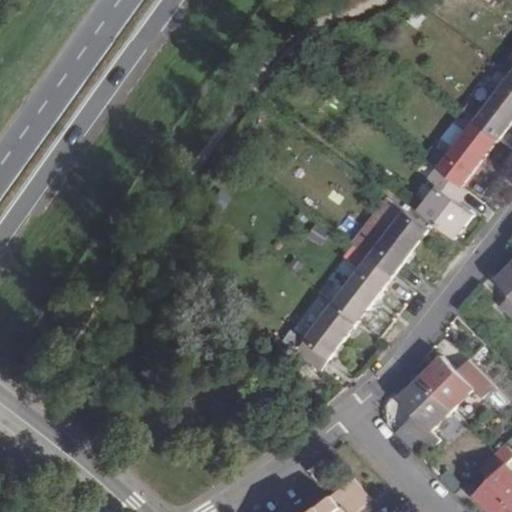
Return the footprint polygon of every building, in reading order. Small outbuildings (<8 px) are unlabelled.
[(417,210),(456,240),(474,217),(453,201),(511,124),(511,68),(427,181),(435,187),(417,210)] [(402,213),(293,357),(320,377),(429,233),(402,213)] [(500,308),(511,319),(511,264),(496,280),(511,297),(500,308)] [(411,415),(400,425),(430,455),(441,444),(433,436),(476,394),(484,402),(496,391),(467,360),(455,371),(443,358),(398,402),(411,415)] [(489,483),(472,499),(485,511),(511,511),(511,469),(509,466),(511,463),(511,450),(506,444),(477,473),(489,483)] [(353,480),(315,511),(360,511),(372,503),(353,480)]
